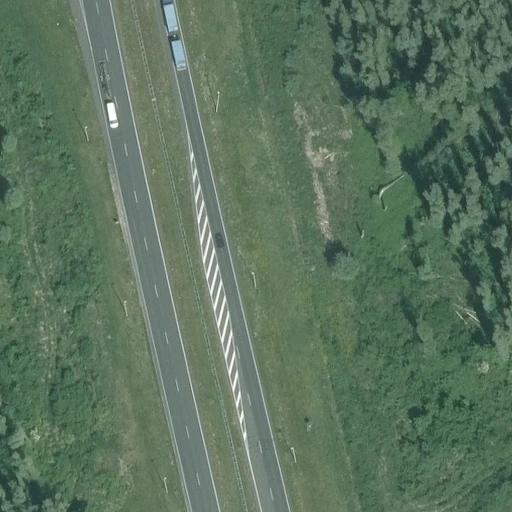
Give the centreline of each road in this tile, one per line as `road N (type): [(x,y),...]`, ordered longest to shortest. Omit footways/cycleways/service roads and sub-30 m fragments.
road 1 (trunk): [(94,0),(204,511)]
road 2 (trunk): [(274,511),(165,0)]
